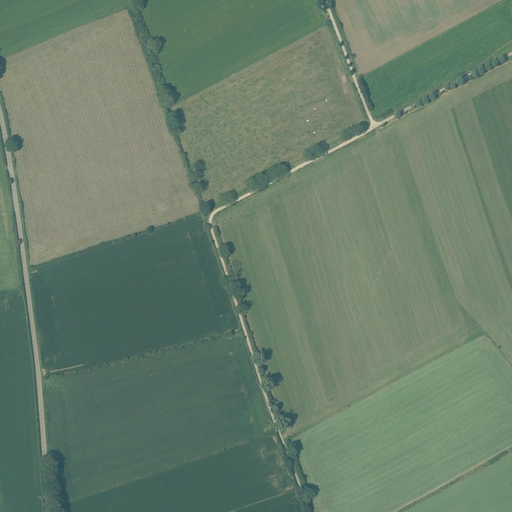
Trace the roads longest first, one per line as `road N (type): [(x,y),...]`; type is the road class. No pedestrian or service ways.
road 1 (track): [(308,511),(210,219),(373,127)]
road 2 (tertiary): [(48,511),(33,329),(0,117)]
road 3 (track): [(373,127),(511,54)]
road 4 (track): [(373,127),(323,0)]
